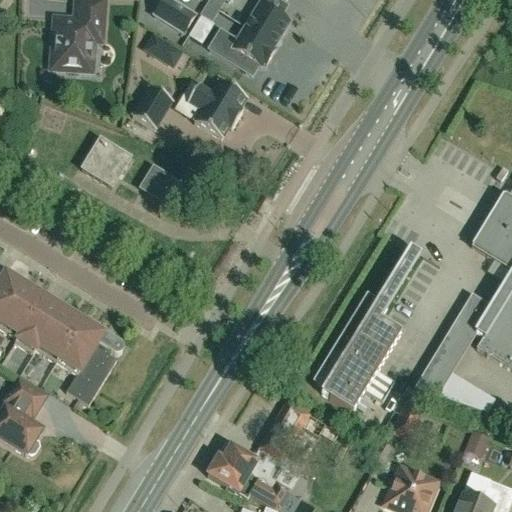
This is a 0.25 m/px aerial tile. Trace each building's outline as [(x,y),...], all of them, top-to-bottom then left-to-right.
[(152,19),(183,38),(195,19),(164,0),(152,19)] [(206,0),(197,15),(201,18),(211,24),(216,16),(224,3),(218,0),(206,0)] [(264,0),(244,33),(258,42),(255,46),(273,57),(275,53),(272,51),(288,25),(280,20),(286,10),(270,0),(264,0)] [(50,74),(91,77),(93,42),(101,43),(104,5),(75,3),(74,24),(54,23),(52,56),(49,58),(48,67),(51,70),(50,74)] [(201,18),(187,40),(200,48),(214,26),(211,24),(201,18)] [(252,66),(260,71),(262,69),(264,71),(273,57),(255,46),(258,42),(244,33),(237,45),(219,34),(208,53),(241,74),(245,76),(252,66)] [(152,58),(162,42),(152,36),(142,52),(152,58)] [(245,102),(218,85),(210,97),(197,89),(196,90),(192,93),(189,96),(188,100),(187,104),(186,106),(200,114),(192,126),(220,143),(227,131),(230,133),(241,116),(238,114),(245,102)] [(149,92),(131,121),(153,135),(171,106),(149,92)] [(129,162),(99,144),(81,173),(111,192),(129,162)] [(139,193),(161,205),(173,185),(151,172),(139,193)] [(511,275),(511,193),(507,202),(501,199),(470,250),(511,275)] [(265,196),(253,215),(260,220),(272,200),(265,196)] [(200,294),(185,319),(197,326),(245,246),(233,239),(211,275),(200,294)] [(366,297),(311,386),(322,393),(319,397),(351,416),(364,395),(381,406),(394,385),(390,383),(377,374),(400,336),(379,323),(387,310),(420,258),(408,251),(376,303),(366,297)] [(511,275),(490,311),(470,299),(429,366),(450,379),(475,338),(481,342),(475,353),(511,375),(511,275)] [(0,333),(1,334),(24,296),(19,292),(22,288),(3,276),(0,281),(0,333)] [(22,353),(48,310),(40,305),(24,296),(1,334),(15,343),(13,347),(22,353)] [(49,363),(72,325),(58,316),(48,310),(22,353),(31,358),(34,354),(49,363)] [(73,378),(96,340),(79,329),(72,325),(49,363),(54,367),(73,378)] [(119,348),(118,347),(101,337),(98,341),(96,340),(73,378),(75,379),(64,396),(78,405),(87,410),(97,393),(108,374),(115,364),(108,360),(110,357),(113,358),(114,358),(116,358),(117,358),(118,358),(119,357),(120,356),(120,355),(121,354),(121,353),(121,352),(121,351),(120,350),(120,349),(119,348)] [(429,366),(412,393),(483,418),(492,404),(450,379),(429,366)] [(33,457),(37,450),(36,446),(34,445),(40,435),(24,426),(28,420),(31,421),(44,400),(17,383),(4,405),(8,407),(4,413),(3,413),(0,417),(0,444),(11,451),(25,460),(27,457),(29,458),(33,457)] [(224,447),(206,478),(246,502),(249,497),(273,511),(278,511),(290,493),(266,479),(275,464),(279,466),(292,445),(308,419),(285,405),(270,432),(257,453),(266,458),(260,468),(251,463),(224,447)] [(388,438),(405,446),(417,420),(400,412),(398,418),(388,438)] [(490,442),(471,435),(464,454),(482,462),(490,442)] [(426,511),(436,486),(397,472),(382,511),(385,511),(426,511)] [(506,511),(511,497),(511,495),(487,486),(479,506),(461,499),(456,511),(506,511)]
